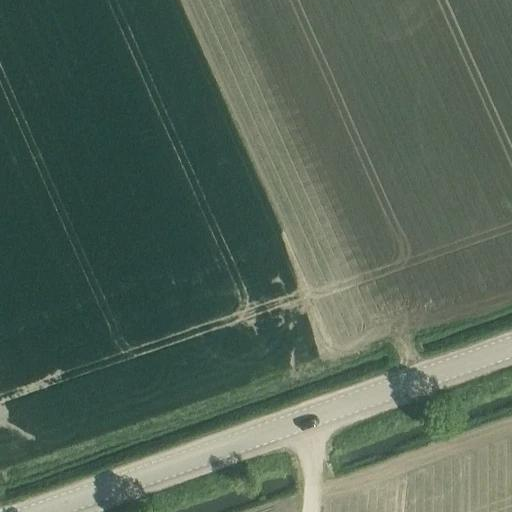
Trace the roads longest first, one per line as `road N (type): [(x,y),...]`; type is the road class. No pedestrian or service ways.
road 1 (tertiary): [(35,511),(317,417)]
road 2 (tertiary): [(317,417),(511,348)]
